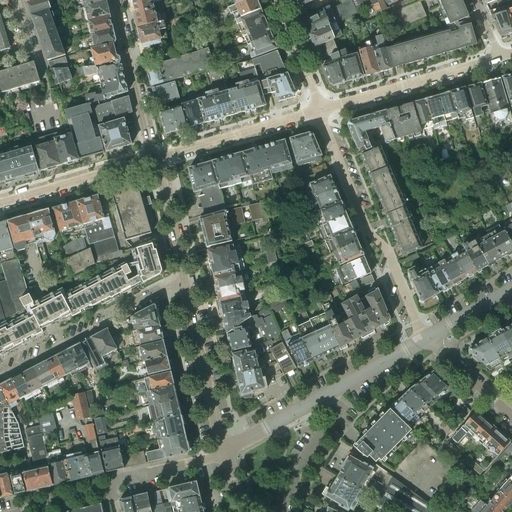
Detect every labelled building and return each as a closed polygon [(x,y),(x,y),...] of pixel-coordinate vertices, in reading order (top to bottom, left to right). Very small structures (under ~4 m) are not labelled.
[(36,0),(27,3),(31,14),(51,8),(48,0),(36,0)] [(131,1),(133,9),(134,14),(163,7),(160,0),(133,0),(131,1)] [(236,20),(261,10),(256,0),(246,0),(235,5),(228,8),(230,14),(232,13),(236,20)] [(350,0),(351,1),(324,13),(304,23),(309,35),(329,25),(329,26),(334,24),(357,13),(378,3),(376,0),(350,0)] [(460,0),(436,0),(448,29),(386,47),(386,49),(388,58),(391,69),(392,69),(392,68),(400,66),(399,66),(406,64),(420,60),(427,58),(441,54),(448,52),(462,48),(468,46),(476,44),(473,36),(474,36),(473,30),(472,31),(470,25),(459,29),(459,27),(470,23),(470,22),(470,19),(468,18),(460,0)] [(106,2),(85,7),(85,8),(83,9),(84,13),(81,13),(82,21),(85,20),(86,21),(88,20),(109,15),(106,2)] [(391,15),(393,20),(397,29),(426,17),(420,2),(391,15)] [(381,9),(377,3),(371,6),(374,12),(381,9)] [(164,14),(163,7),(134,14),(137,28),(161,22),(160,15),(164,14)] [(51,8),(31,14),(35,27),(53,22),(49,10),(51,9),(51,8)] [(489,12),(500,36),(511,32),(511,25),(507,8),(499,11),(498,9),(489,12)] [(245,32),(266,23),(261,10),(236,20),(241,33),(245,31),(245,32)] [(88,20),(90,29),(83,31),(84,36),(91,35),(91,34),(113,29),(110,16),(109,15),(88,20)] [(164,21),(161,22),(137,28),(141,44),(142,44),(143,48),(161,44),(160,40),(167,38),(165,30),(166,29),(164,21)] [(53,22),(35,27),(39,38),(57,32),(53,22)] [(251,45),(272,36),(266,23),(245,32),(245,31),(241,33),(243,38),(247,36),(251,45)] [(332,33),(329,26),(329,25),(309,35),(315,48),(325,44),(325,43),(333,39),(333,40),(335,39),(342,36),(340,30),(332,33)] [(94,49),(113,44),(114,44),(116,41),(113,29),(91,34),(91,35),(94,48),(94,49)] [(57,32),(39,38),(43,49),(61,44),(57,32)] [(277,49),(272,36),(251,45),(254,53),(250,54),(252,59),(277,49)] [(391,69),(388,58),(386,49),(386,47),(382,36),(375,38),(379,50),(374,52),(373,52),(379,73),(379,72),(387,70),(391,69)] [(0,39),(0,51),(10,48),(7,38),(0,39)] [(330,55),(338,52),(334,42),(333,40),(333,39),(325,43),(325,44),(330,55)] [(366,76),(379,73),(373,52),(374,52),(371,42),(365,44),(366,49),(359,51),(366,76)] [(61,44),(43,49),(48,61),(66,55),(61,44)] [(95,67),(96,67),(113,62),(113,63),(116,65),(119,64),(120,61),(119,58),(116,56),(113,44),(94,49),(94,48),(91,49),(95,67)] [(150,82),(151,87),(152,87),(152,86),(215,68),(208,49),(199,52),(177,58),(177,59),(158,64),(147,67),(149,76),(148,76),(149,82),(150,82)] [(338,53),(338,52),(346,83),(347,82),(364,77),(357,54),(348,57),(346,50),(338,53)] [(256,73),(263,96),(272,93),(276,92),(279,101),(293,97),(295,93),(287,74),(278,51),(252,61),(255,70),(256,73)] [(333,86),(346,83),(338,52),(330,55),(332,59),(321,64),(323,67),(322,67),(330,84),(333,86)] [(48,63),(57,85),(73,79),(65,58),(48,63)] [(263,96),(256,73),(255,70),(252,61),(237,64),(242,83),(250,110),(256,109),(256,108),(266,105),(263,96)] [(40,82),(35,63),(27,66),(26,65),(26,64),(25,65),(23,66),(21,67),(14,70),(19,88),(40,82)] [(101,84),(124,79),(122,72),(123,71),(121,65),(118,66),(118,67),(116,67),(113,66),(107,68),(106,67),(98,69),(97,68),(96,67),(95,67),(83,68),(85,77),(98,74),(101,84)] [(211,92),(219,119),(225,117),(234,114),(226,88),(227,88),(221,69),(206,73),(211,92)] [(0,93),(19,88),(14,70),(6,72),(6,71),(5,70),(4,71),(2,72),(0,73),(0,74),(0,73),(0,93)] [(511,74),(502,78),(511,108),(511,112),(511,74)] [(481,84),(488,106),(490,115),(495,130),(511,124),(511,118),(509,109),(500,78),(481,84)] [(124,79),(101,84),(102,92),(86,96),(88,104),(90,104),(89,103),(94,101),(94,102),(128,92),(126,87),(124,79)] [(156,104),(166,101),(179,97),(175,82),(154,88),(152,88),(156,104)] [(244,112),(250,110),(242,83),(236,85),(227,88),(226,88),(234,114),(244,112)] [(481,108),(488,106),(481,84),(467,88),(473,111),(477,125),(482,124),(480,119),(479,117),(483,116),(481,108)] [(457,116),(457,115),(464,113),(466,121),(473,118),(465,89),(450,93),(457,116)] [(204,123),(219,119),(211,92),(196,96),(204,124),(204,123)] [(458,118),(457,115),(457,116),(450,93),(437,97),(445,122),(452,120),(458,118)] [(188,128),(204,124),(196,96),(180,101),(188,128)] [(79,160),(104,153),(95,124),(116,117),(132,113),(128,97),(111,103),(111,102),(91,108),(90,104),(88,104),(65,111),(70,129),(72,134),(79,160)] [(166,135),(188,128),(180,101),(179,97),(166,101),(168,106),(159,109),(160,112),(159,112),(166,135)] [(425,100),(432,126),(433,126),(439,124),(438,124),(445,122),(437,97),(425,100)] [(425,100),(413,104),(421,131),(433,127),(432,126),(425,100)] [(421,133),(421,131),(413,104),(386,112),(394,141),(395,141),(395,140),(421,133)] [(394,141),(386,112),(350,122),(348,126),(358,149),(364,147),(366,151),(372,149),(371,147),(371,148),(368,141),(369,140),(365,131),(380,127),(385,143),(394,141)] [(131,144),(128,135),(136,133),(133,118),(124,121),(124,120),(100,127),(107,152),(131,144)] [(54,139),(62,165),(79,160),(72,134),(70,129),(53,134),(54,139)] [(41,171),(62,165),(54,139),(53,134),(32,141),(34,148),(41,171)] [(297,163),(321,155),(313,137),(314,136),(308,134),(290,139),(297,163)] [(291,164),(284,141),(263,148),(271,174),(293,168),(291,164)] [(12,153),(19,178),(24,176),(25,176),(34,174),(34,173),(39,172),(32,147),(12,153)] [(273,179),(271,174),(263,148),(242,154),(250,181),(251,181),(252,185),(273,179)] [(388,220),(389,222),(391,229),(391,228),(397,243),(397,244),(398,244),(399,248),(399,249),(400,248),(403,256),(421,248),(406,212),(405,208),(406,208),(397,188),(388,167),(380,148),(361,155),(365,165),(364,165),(365,167),(366,167),(370,175),(369,175),(386,215),(388,220)] [(14,179),(19,178),(12,153),(0,156),(0,183),(15,179),(14,179)] [(242,183),(250,181),(242,154),(233,157),(233,156),(226,158),(234,186),(242,184),(242,183)] [(229,187),(234,186),(226,158),(222,160),(212,163),(220,190),(229,187)] [(486,170),(484,163),(484,160),(472,164),(475,173),(486,170)] [(225,209),(220,190),(212,163),(212,162),(188,169),(191,182),(192,182),(194,193),(203,190),(205,195),(198,197),(199,198),(204,216),(221,211),(223,210),(225,209)] [(314,175),(327,170),(325,164),(312,169),(314,174),(314,175)] [(314,175),(316,180),(329,175),(327,170),(314,175)] [(316,180),(314,175),(296,182),(298,188),(316,180)] [(311,200),(335,190),(330,177),(306,187),(309,193),(308,194),(311,200)] [(126,241),(152,234),(137,184),(111,192),(126,241)] [(317,213),(341,203),(335,190),(311,200),(313,206),(314,206),(317,213)] [(77,202),(77,203),(84,226),(84,225),(89,245),(90,249),(93,259),(96,258),(118,251),(110,221),(103,196),(98,197),(98,196),(82,200),(82,201),(77,202)] [(282,205),(284,211),(291,208),(289,202),(282,205)] [(93,259),(90,249),(89,245),(84,225),(84,226),(77,203),(66,206),(66,205),(62,207),(53,209),(60,232),(80,227),(83,238),(79,239),(75,240),(71,242),(67,245),(63,247),(70,258),(66,260),(71,276),(95,264),(93,259)] [(252,222),(262,220),(268,218),(264,203),(257,205),(250,206),(249,207),(252,222)] [(322,226),(347,217),(341,203),(317,213),(318,215),(315,216),(320,228),(323,227),(322,226)] [(229,228),(246,224),(242,208),(241,208),(225,212),(224,212),(221,213),(200,218),(204,233),(229,228)] [(39,213),(28,216),(35,240),(36,245),(43,243),(48,242),(48,241),(54,239),(56,235),(49,210),(39,213)] [(25,242),(35,240),(28,216),(23,218),(14,220),(14,221),(8,222),(16,249),(19,251),(25,250),(27,246),(25,242)] [(322,226),(323,227),(328,239),(352,229),(347,217),(322,226)] [(504,231),(511,245),(511,219),(509,221),(501,226),(504,231)] [(0,253),(0,254),(3,263),(16,259),(13,250),(14,250),(6,223),(0,224),(0,253)] [(488,236),(500,259),(511,252),(511,245),(504,231),(503,232),(499,225),(493,229),(495,232),(488,236)] [(232,242),(229,228),(204,233),(207,248),(232,242)] [(275,239),(283,237),(280,228),(272,230),(275,239)] [(352,229),(328,239),(334,253),(357,243),(352,229)] [(264,238),(266,245),(273,243),(271,236),(264,238)] [(474,241),(488,266),(500,259),(488,236),(481,240),(479,236),(473,239),(474,241)] [(464,249),(477,272),(488,266),(474,241),(468,245),(467,243),(462,246),(464,249)] [(49,266),(43,243),(36,245),(43,268),(47,267),(49,266)] [(357,243),(334,253),(338,263),(332,265),(334,268),(340,266),(363,256),(357,243)] [(6,321),(0,324),(0,355),(14,348),(29,340),(43,332),(42,330),(56,323),(56,322),(58,321),(57,319),(62,316),(63,319),(72,314),(74,317),(88,310),(101,303),(101,302),(103,305),(112,300),(110,298),(114,296),(116,298),(117,298),(119,297),(117,294),(121,292),(123,295),(132,290),(142,285),(160,275),(162,271),(154,244),(134,250),(131,251),(139,276),(137,277),(129,281),(126,276),(132,273),(127,265),(126,263),(120,265),(89,282),(65,294),(63,289),(34,303),(30,295),(29,295),(20,300),(24,308),(25,308),(28,313),(8,324),(6,321)] [(211,264),(237,258),(236,251),(235,252),(233,245),(208,251),(211,264)] [(451,256),(464,279),(477,272),(464,249),(451,256)] [(122,251),(118,251),(96,258),(97,263),(123,255),(122,251)] [(267,254),(269,264),(278,262),(275,252),(267,254)] [(310,253),(303,256),(306,264),(313,261),(310,253)] [(403,260),(406,266),(419,259),(417,254),(403,260)] [(249,255),(237,258),(211,264),(214,276),(239,271),(240,271),(245,270),(243,261),(250,260),(249,255)] [(438,263),(451,286),(464,279),(451,256),(438,263)] [(342,285),(345,284),(353,281),(370,274),(364,258),(347,265),(336,269),(342,285)] [(0,323),(25,310),(24,308),(20,300),(29,295),(18,259),(16,259),(3,263),(1,264),(6,280),(0,282),(0,323)] [(425,269),(438,294),(439,293),(438,293),(451,286),(438,263),(432,267),(431,267),(426,270),(426,269),(425,269)] [(312,268),(307,270),(310,278),(315,276),(312,268)] [(402,271),(403,275),(409,272),(413,282),(416,288),(415,288),(418,296),(420,300),(424,302),(430,298),(431,298),(438,294),(425,269),(417,274),(414,269),(409,272),(407,269),(402,271)] [(239,271),(214,276),(217,290),(243,284),(242,277),(241,277),(240,271),(239,271)] [(357,281),(360,288),(374,282),(371,275),(357,281)] [(367,333),(381,325),(365,297),(359,300),(357,296),(363,293),(360,288),(357,281),(354,282),(353,281),(345,284),(342,285),(339,286),(348,301),(349,300),(367,333)] [(245,290),(243,284),(217,290),(220,302),(246,297),(244,291),(245,290)] [(365,297),(381,325),(388,321),(389,319),(377,291),(365,297)] [(244,310),(248,309),(249,309),(248,302),(247,302),(246,297),(220,302),(223,316),(244,310)] [(349,320),(343,323),(353,340),(354,340),(367,333),(349,300),(348,301),(341,305),(349,320)] [(272,304),(268,307),(273,314),(277,311),(272,304)] [(136,331),(159,326),(155,306),(153,306),(131,318),(132,323),(135,325),(136,331)] [(242,327),(235,329),(228,334),(229,339),(230,347),(231,347),(232,352),(251,347),(247,332),(261,327),(267,340),(280,335),(267,307),(256,315),(251,316),(251,318),(243,323),(245,326),(246,329),(242,330),(242,327)] [(248,309),(244,310),(223,316),(228,334),(235,329),(243,323),(251,318),(251,316),(250,314),(249,314),(248,309)] [(340,348),(353,340),(343,323),(338,326),(332,311),(325,314),(340,348)] [(326,355),(340,348),(325,314),(310,320),(316,333),(326,355)] [(312,361),(326,355),(316,333),(310,320),(310,321),(297,327),(300,333),(312,361)] [(511,325),(501,332),(511,351),(511,325)] [(159,326),(136,331),(111,337),(118,351),(134,347),(134,346),(163,340),(159,326)] [(111,337),(108,330),(92,338),(102,357),(104,357),(106,360),(119,353),(118,351),(111,337)] [(291,337),(287,330),(281,333),(287,346),(291,354),(292,354),(298,367),(298,368),(312,361),(300,333),(291,337)] [(502,364),(511,358),(511,351),(501,332),(488,339),(502,364)] [(92,338),(82,344),(96,372),(107,366),(104,361),(106,360),(104,357),(102,357),(92,338)] [(490,370),(502,364),(488,339),(471,348),(469,348),(469,352),(471,352),(485,366),(490,370)] [(145,362),(166,356),(163,342),(136,348),(140,363),(145,362)] [(284,375),(293,370),(296,368),(282,343),(275,346),(270,349),(284,375)] [(80,344),(68,351),(79,372),(87,368),(86,366),(90,364),(80,344)] [(235,367),(237,375),(261,370),(264,369),(261,359),(257,360),(256,355),(264,352),(263,347),(232,354),(234,362),(235,367)] [(79,372),(68,351),(67,351),(56,357),(66,376),(68,379),(79,372)] [(119,355),(122,368),(129,366),(128,360),(125,361),(123,354),(119,355)] [(170,371),(166,356),(145,362),(140,363),(143,377),(170,371)] [(45,362),(45,363),(55,382),(66,376),(56,357),(45,363),(45,362)] [(34,368),(33,369),(43,388),(47,386),(48,389),(56,384),(55,382),(45,363),(34,368)] [(46,394),(43,388),(33,369),(22,375),(32,394),(35,400),(46,394)] [(261,370),(237,375),(239,384),(240,389),(240,388),(242,396),(243,396),(243,397),(246,399),(251,398),(253,395),(252,392),(267,388),(264,379),(263,379),(261,370)] [(149,392),(173,386),(170,372),(131,382),(134,395),(149,392)] [(422,380),(438,395),(443,392),(446,395),(452,390),(449,387),(433,372),(430,374),(422,380)] [(11,380),(10,381),(20,400),(32,394),(22,375),(11,380)] [(411,390),(429,408),(441,399),(438,395),(422,380),(412,389),(411,390)] [(0,388),(9,406),(20,400),(10,381),(0,386),(0,388)] [(72,388),(74,393),(81,390),(78,385),(72,388)] [(175,391),(173,386),(149,392),(150,398),(152,398),(154,405),(177,400),(175,391)] [(16,419),(9,406),(0,388),(0,453),(17,450),(23,449),(23,448),(24,448),(19,425),(22,423),(23,423),(20,417),(16,419)] [(92,390),(85,392),(88,406),(95,404),(92,390)] [(401,399),(420,417),(429,408),(411,390),(409,391),(401,399)] [(88,406),(85,392),(72,396),(77,421),(91,418),(88,406)] [(391,409),(409,428),(420,417),(401,399),(399,401),(391,409)] [(151,423),(151,422),(181,416),(179,409),(177,400),(154,405),(147,407),(151,423)] [(462,420),(470,412),(464,406),(456,415),(462,420)] [(409,428),(391,409),(390,410),(371,429),(356,445),(358,447),(356,449),(359,453),(362,455),(367,458),(369,456),(376,463),(379,459),(381,461),(411,431),(409,428)] [(37,415),(40,426),(42,436),(57,433),(52,412),(37,415)] [(470,439),(474,435),(486,421),(476,412),(466,422),(463,426),(451,439),(449,441),(455,447),(457,444),(466,435),(470,439)] [(158,441),(185,434),(183,425),(181,416),(151,422),(154,435),(157,435),(158,441)] [(94,419),(98,435),(104,434),(100,418),(94,419)] [(495,430),(486,421),(474,435),(479,440),(478,442),(481,445),(495,430)] [(93,424),(87,425),(94,456),(88,457),(88,459),(92,476),(104,473),(96,439),(93,424)] [(452,431),(446,425),(443,428),(450,434),(452,431)] [(27,491),(53,485),(46,458),(47,454),(43,437),(42,437),(42,436),(40,426),(25,430),(34,467),(22,470),(23,473),(27,491)] [(491,451),(497,456),(502,451),(502,452),(510,443),(508,441),(508,440),(505,437),(504,437),(495,430),(481,445),(490,452),(491,451)] [(187,444),(185,434),(158,441),(160,450),(146,453),(148,463),(187,454),(189,451),(187,444)] [(53,485),(68,482),(62,456),(61,455),(60,450),(52,451),(48,436),(43,437),(47,454),(46,458),(53,485)] [(125,469),(122,457),(117,438),(106,441),(105,436),(98,438),(107,473),(125,469)] [(421,465),(434,452),(422,441),(404,460),(397,467),(409,478),(421,465)] [(442,456),(451,446),(446,442),(437,451),(442,456)] [(511,444),(510,443),(502,452),(503,452),(510,458),(511,455),(511,444)] [(23,449),(17,450),(20,462),(26,461),(23,449)] [(74,454),(80,479),(92,476),(88,459),(88,457),(86,451),(82,453),(81,452),(74,454)] [(141,465),(146,463),(143,451),(138,453),(141,465)] [(494,462),(491,466),(494,469),(497,465),(499,466),(508,456),(503,452),(494,462)] [(135,466),(141,465),(138,453),(132,454),(135,466)] [(68,482),(80,479),(74,454),(66,456),(66,455),(62,456),(68,482)] [(383,485),(372,479),(375,473),(372,470),(373,469),(364,464),(363,465),(349,456),(344,463),(345,464),(338,476),(360,489),(360,490),(364,492),(373,497),(380,501),(398,511),(434,511),(436,509),(432,506),(392,477),(386,487),(383,485)] [(456,458),(449,466),(458,474),(466,467),(456,458)] [(486,478),(494,469),(491,466),(483,475),(486,478)] [(26,492),(21,473),(20,469),(9,471),(15,494),(26,492)] [(511,472),(508,477),(502,484),(503,485),(499,491),(511,502),(511,472)] [(0,497),(13,495),(8,474),(0,476),(0,497)] [(348,511),(360,490),(360,489),(338,476),(330,490),(329,489),(325,496),(339,505),(339,506),(348,511)] [(455,481),(455,480),(451,478),(447,483),(451,486),(455,481)] [(196,483),(169,489),(172,502),(199,496),(196,483)] [(451,486),(447,483),(443,489),(447,492),(449,489),(451,486)] [(456,485),(453,490),(458,494),(461,489),(456,485)] [(444,498),(447,492),(443,489),(441,493),(439,495),(444,498)] [(452,503),(458,494),(453,490),(449,496),(454,499),(452,503)] [(484,505),(493,511),(504,511),(508,509),(509,508),(511,504),(511,502),(499,491),(494,497),(492,495),(484,505)] [(157,505),(156,501),(154,492),(148,494),(151,511),(169,511),(167,503),(162,504),(157,505)] [(134,497),(136,511),(151,511),(148,494),(134,497)] [(435,500),(440,503),(444,498),(439,495),(435,500)] [(169,503),(167,503),(169,511),(195,511),(203,510),(199,496),(172,502),(169,503)] [(136,511),(134,497),(119,501),(122,511),(136,511)] [(436,509),(440,503),(435,500),(432,506),(436,509)] [(443,508),(448,511),(451,504),(446,501),(443,508)]
